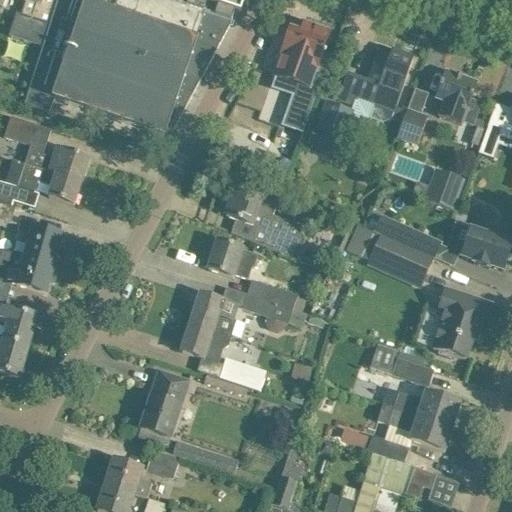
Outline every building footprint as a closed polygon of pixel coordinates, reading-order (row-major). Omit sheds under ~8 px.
[(16,0),(35,6),(31,20),(16,15),(9,37),(43,48),(57,0),(16,0)] [(57,0),(43,48),(25,106),(49,113),(54,99),(144,130),(163,137),(165,131),(172,133),(207,70),(229,28),(234,13),(236,14),(237,14),(241,5),(243,0),(57,0)] [(282,56),(317,68),(329,34),(302,24),(298,35),(290,32),(282,56)] [(344,85),(337,104),(351,108),(353,101),(356,102),(374,108),(370,120),(382,124),(391,121),(393,115),(394,115),(406,80),(413,61),(412,61),(411,62),(392,55),(392,54),(391,53),(390,57),(379,53),(378,55),(367,85),(347,77),(344,85)] [(438,92),(435,100),(444,104),(439,119),(462,127),(463,124),(473,128),(481,105),(471,101),(477,85),(474,84),(474,82),(466,79),(465,81),(445,73),(443,77),(438,92)] [(325,132),(323,137),(319,135),(315,150),(349,162),(356,141),(346,137),(354,113),(325,102),(316,129),(325,132)] [(417,148),(427,119),(407,112),(397,141),(417,148)] [(51,132),(11,119),(4,139),(31,147),(25,166),(81,184),(88,161),(55,150),(52,159),(42,156),(51,132)] [(488,129),(478,156),(493,161),(498,147),(503,134),(501,134),(488,129)] [(268,150),(257,178),(273,184),(283,156),(268,150)] [(18,188),(0,183),(0,203),(12,207),(13,202),(35,209),(39,195),(34,194),(37,183),(52,187),(48,199),(73,207),(81,184),(25,166),(18,188)] [(465,183),(435,173),(428,189),(416,184),(411,199),(453,214),(465,183)] [(235,199),(232,198),(225,219),(256,229),(251,244),(280,255),(297,263),(305,243),(296,227),(272,219),(277,203),(264,199),(265,197),(236,187),(236,188),(238,189),(235,199)] [(0,220),(11,224),(15,209),(12,207),(0,203),(0,220)] [(378,224),(374,235),(380,238),(380,237),(433,260),(440,245),(381,219),(378,224)] [(19,227),(15,240),(28,244),(24,258),(45,264),(53,267),(61,238),(53,236),(42,232),(32,230),(19,227)] [(489,268),(503,273),(507,262),(510,262),(511,255),(511,249),(511,245),(492,239),(470,232),(461,259),(473,263),(472,265),(488,270),(489,268)] [(380,237),(367,268),(421,291),(434,261),(433,260),(380,237)] [(242,251),(217,243),(208,272),(233,280),(234,278),(248,282),(252,270),(254,270),(258,257),(242,252),(242,251)] [(0,251),(0,282),(3,283),(12,285),(16,287),(26,290),(45,296),(48,284),(53,286),(58,269),(53,267),(45,264),(24,258),(10,254),(0,251)] [(253,282),(248,297),(302,315),(302,314),(306,302),(297,300),(298,297),(253,282)] [(438,356),(451,360),(452,357),(465,362),(471,343),(479,345),(492,307),(445,291),(438,315),(444,317),(433,351),(439,353),(438,356)] [(200,297),(191,325),(197,327),(231,338),(235,328),(232,323),(237,309),(221,304),(200,297)] [(248,297),(243,311),(267,318),(265,325),(269,333),(278,335),(286,331),(287,325),(302,330),(307,316),(302,314),(302,315),(248,297)] [(0,341),(4,342),(19,347),(27,349),(35,319),(28,316),(16,313),(12,312),(12,313),(4,311),(0,309),(0,341)] [(191,325),(182,354),(189,357),(201,360),(203,361),(218,366),(223,352),(228,349),(231,338),(197,327),(191,325)] [(0,373),(18,379),(27,349),(19,347),(4,342),(0,341),(0,373)] [(377,347),(369,370),(428,390),(433,373),(421,369),(398,361),(400,355),(377,347)] [(421,369),(423,362),(400,355),(398,361),(421,369)] [(266,375),(226,362),(220,382),(247,390),(260,394),(266,375)] [(190,384),(177,380),(158,374),(139,432),(158,438),(172,443),(183,409),(182,408),(190,384)] [(206,377),(203,385),(244,399),(247,390),(220,382),(206,377)] [(399,394),(393,410),(417,419),(444,427),(451,430),(459,406),(451,403),(440,400),(425,395),(423,402),(399,394)] [(382,407),(376,423),(390,428),(385,443),(408,450),(411,443),(425,448),(444,454),(451,430),(444,427),(417,419),(393,410),(382,407)] [(366,450),(370,437),(345,430),(341,442),(366,450)] [(368,452),(367,455),(371,456),(403,467),(408,450),(385,443),(372,439),(368,452)] [(176,444),(172,457),(234,478),(238,465),(176,444)] [(174,481),(181,461),(154,453),(147,473),(174,481)] [(371,456),(363,485),(378,489),(401,497),(410,469),(403,467),(371,456)] [(151,486),(139,482),(142,471),(113,462),(105,487),(134,497),(146,501),(151,486)] [(288,511),(302,469),(287,465),(271,511),(288,511)] [(431,492),(436,477),(414,470),(405,496),(418,501),(422,489),(431,492)] [(353,511),(370,511),(372,505),(374,502),(378,489),(363,485),(360,493),(353,511)] [(105,487),(96,511),(128,511),(134,497),(105,487)] [(338,511),(353,511),(360,493),(346,489),(345,492),(343,500),(338,511)] [(149,501),(146,508),(145,511),(161,511),(164,505),(149,501)]
